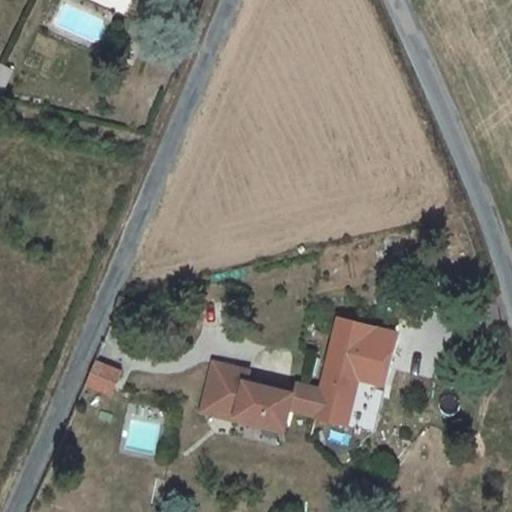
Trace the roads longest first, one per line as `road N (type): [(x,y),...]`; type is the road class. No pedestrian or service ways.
road 1 (unclassified): [(231,0),(13,511)]
road 2 (unclassified): [(394,0),(458,138),(511,290)]
